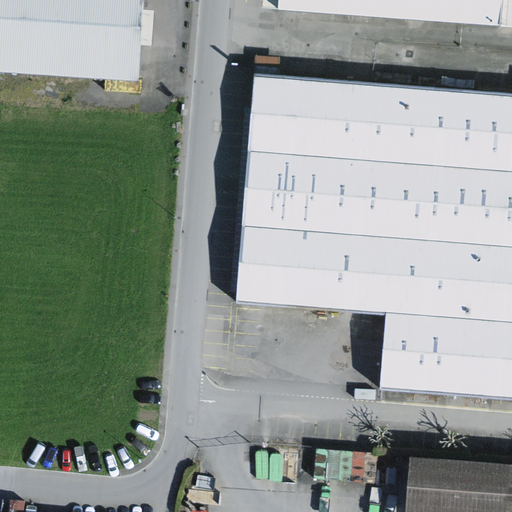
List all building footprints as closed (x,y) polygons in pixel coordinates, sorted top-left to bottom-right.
[(0,0),(0,64),(133,73),(136,26),(137,0),(0,0)] [(511,28),(511,0),(278,0),(278,11),(511,28)] [(511,92),(253,74),(237,303),(381,316),(374,395),(511,408),(511,92)] [(316,470),(365,471),(366,447),(317,446),(316,470)] [(511,511),(511,470),(412,463),(407,511),(511,511)]
